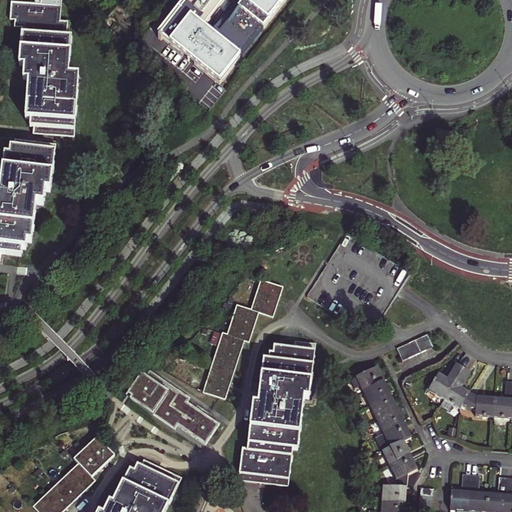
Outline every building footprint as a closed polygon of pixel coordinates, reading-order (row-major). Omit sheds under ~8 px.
[(207,77),(220,86),(240,60),(215,41),(203,32),(227,0),(188,0),(159,38),(160,39),(158,41),(162,44),(163,42),(168,46),(207,77)] [(246,0),(238,11),(263,30),(285,0),(246,0)] [(69,77),(71,38),(66,38),(67,24),(60,23),(61,8),(12,4),(11,21),(15,21),(15,28),(22,29),(20,68),(25,68),(30,68),(30,72),(30,76),(24,75),(24,81),(29,82),(26,120),(35,121),(34,135),(51,136),(51,130),(60,130),(59,137),(74,138),(78,78),(69,77)] [(215,41),(240,60),(263,30),(238,11),(215,41)] [(24,159),(25,151),(15,150),(10,150),(10,157),(5,156),(2,186),(1,191),(1,194),(0,194),(0,254),(3,255),(19,257),(21,257),(22,250),(26,251),(27,244),(31,244),(36,206),(43,207),(45,193),(50,194),(54,155),(33,152),(32,159),(24,159)] [(33,152),(25,151),(24,159),(32,159),(33,152)] [(410,275),(348,235),(326,269),(307,298),(370,338),(379,323),(400,291),(404,284),(410,275)] [(279,300),(282,289),(261,282),(252,311),(259,313),(273,318),(279,300)] [(252,311),(237,306),(227,336),(244,342),(249,343),(253,330),(259,313),(252,311)] [(227,336),(223,335),(213,364),(235,371),(241,353),(244,342),(227,336)] [(428,337),(423,340),(428,351),(433,349),(428,337)] [(417,342),(422,354),(428,351),(423,340),(417,342)] [(417,342),(410,345),(415,356),(422,354),(417,342)] [(264,484),(289,487),(293,451),(298,452),(304,399),(310,400),(316,347),(296,345),(295,352),(274,350),(274,356),(270,356),(269,363),(264,362),(260,399),(259,407),(254,406),(249,452),(243,451),(240,482),(264,484)] [(415,356),(410,345),(403,348),(408,359),(415,356)] [(402,362),(408,359),(403,348),(397,351),(402,362)] [(203,394),(225,401),(231,384),(235,371),(213,364),(203,394)] [(439,376),(429,392),(445,402),(464,371),(456,367),(448,381),(439,376)] [(205,447),(220,427),(188,404),(191,401),(165,381),(148,368),(128,395),(130,396),(132,397),(130,400),(174,432),(176,430),(177,428),(192,438),(205,447)] [(355,380),(362,394),(384,383),(377,369),(355,380)] [(464,371),(445,402),(452,406),(461,412),(464,408),(471,395),(462,390),(470,376),(464,371)] [(362,394),(369,408),(391,397),(384,383),(362,394)] [(494,420),(511,421),(511,384),(507,384),(506,401),(496,401),(494,420)] [(496,401),(477,399),(471,395),(464,408),(469,411),(476,412),(476,418),(494,420),(496,401)] [(369,408),(376,422),(398,411),(391,397),(369,408)] [(376,422),(383,437),(405,426),(398,411),(376,422)] [(376,441),(383,454),(404,444),(412,440),(405,426),(383,437),(376,441)] [(76,463),(79,466),(92,479),(114,458),(98,441),(76,463)] [(382,454),(388,468),(410,458),(404,444),(383,454),(382,454)] [(410,458),(388,468),(399,489),(406,489),(407,475),(417,471),(410,458)] [(165,511),(181,481),(153,467),(144,463),(141,469),(138,467),(135,474),(130,472),(114,506),(110,504),(106,511),(165,511)] [(79,466),(57,487),(73,505),(96,483),(92,479),(79,466)] [(452,493),(450,511),(467,511),(470,479),(462,478),(461,494),(452,493)] [(470,479),(467,511),(486,511),(487,496),(478,496),(479,479),(470,479)] [(487,496),(486,511),(504,511),(507,482),(499,481),(497,497),(487,496)] [(57,487),(46,498),(61,511),(65,511),(73,505),(57,487)] [(405,505),(406,489),(399,489),(382,488),(381,504),(405,505)] [(420,504),(432,505),(433,497),(420,496),(420,504)] [(61,511),(46,498),(35,509),(37,511),(61,511)]
